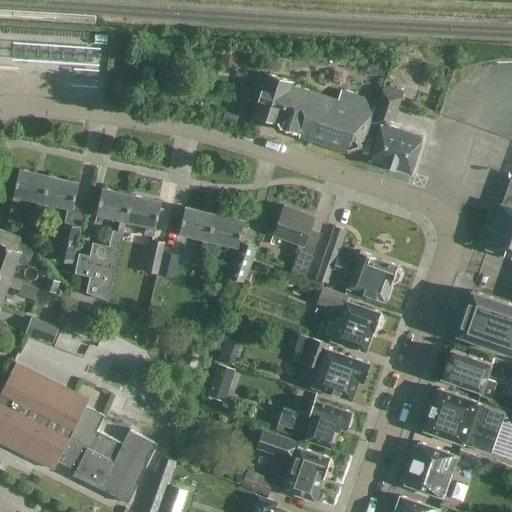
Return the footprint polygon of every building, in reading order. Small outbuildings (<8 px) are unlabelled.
[(237,67),(239,46),(222,44),(220,65),(237,67)] [(144,65),(142,76),(153,78),(155,68),(144,65)] [(347,151),(361,146),(376,101),(341,89),(338,99),(291,83),(292,81),(267,73),(254,113),(277,120),(280,126),(299,132),(308,138),(347,151)] [(369,158),(410,172),(423,136),(389,125),(390,119),(393,120),(403,91),(383,84),(372,119),(380,122),(369,158)] [(43,201),(49,175),(19,168),(13,194),(38,200),(43,201)] [(511,172),(501,203),(501,202),(486,246),(511,254),(511,172)] [(49,175),(43,201),(68,207),(65,221),(64,221),(55,258),(73,262),(81,225),(80,225),(84,207),(74,205),(79,182),(49,175)] [(117,230),(124,232),(126,220),(132,194),(102,187),(96,213),(120,219),(117,230)] [(126,220),(147,225),(145,233),(154,235),(155,227),(156,227),(162,201),(132,194),(126,220)] [(306,276),(320,236),(309,232),(315,216),(283,204),(272,234),(297,242),(294,250),(297,251),(290,270),(306,276)] [(179,232),(203,237),(200,249),(206,251),(209,239),(215,213),(185,206),(179,232)] [(28,210),(25,224),(38,227),(41,213),(35,211),(28,210)] [(215,213),(209,239),(227,243),(224,254),(235,257),(229,275),(244,281),(257,247),(240,240),(245,219),(215,213)] [(315,278),(328,283),(346,229),(333,225),(315,278)] [(23,234),(1,226),(0,229),(0,240),(18,248),(20,242),(23,234)] [(113,229),(109,244),(120,247),(124,232),(117,230),(113,229)] [(157,272),(164,241),(152,238),(145,270),(157,272)] [(0,240),(0,273),(11,278),(18,258),(27,261),(33,246),(20,242),(18,248),(0,240)] [(108,299),(120,247),(109,244),(93,241),(89,255),(79,252),(75,271),(90,275),(87,291),(108,299)] [(196,248),(192,265),(203,267),(206,251),(200,249),(196,248)] [(398,279),(400,272),(397,266),(398,264),(376,256),(360,249),(347,286),(385,299),(390,283),(391,283),(392,282),(398,279)] [(334,266),(347,271),(352,258),(339,253),(334,266)] [(0,305),(11,278),(0,273),(0,305)] [(58,280),(48,277),(44,288),(55,292),(58,280)] [(34,298),(38,288),(22,282),(18,292),(34,298)] [(381,313),(381,311),(346,299),(348,294),(322,286),(317,301),(335,307),(333,315),(337,317),(330,338),(365,350),(372,329),(375,330),(375,328),(382,325),(384,319),(381,313)] [(511,303),(472,289),(457,332),(511,351),(511,303)] [(128,309),(120,330),(156,344),(164,322),(128,309)] [(71,325),(86,331),(91,318),(76,313),(71,325)] [(58,326),(31,316),(26,332),(52,342),(58,326)] [(230,324),(220,352),(234,357),(244,330),(230,324)] [(362,380),(369,361),(327,347),(328,343),(312,337),(300,332),(294,349),(306,353),(303,360),(317,365),(310,384),(352,398),(358,379),(362,380)] [(491,361),(452,347),(442,375),(481,388),(479,392),(490,396),(495,380),(485,377),(487,373),(504,378),(508,367),(511,369),(508,380),(511,381),(511,363),(509,362),(510,361),(493,356),(491,361)] [(158,442),(156,441),(130,428),(123,441),(123,442),(121,441),(97,429),(105,414),(86,405),(89,398),(16,361),(1,391),(0,393),(0,440),(0,441),(20,451),(54,468),(58,461),(75,469),(73,474),(124,500),(128,502),(129,499),(158,442)] [(217,363),(207,394),(224,400),(235,369),(217,363)] [(303,382),(305,372),(268,363),(266,374),(303,382)] [(504,411),(480,402),(480,401),(438,386),(423,428),(465,443),(466,443),(490,451),(504,411)] [(346,427),(352,411),(314,398),(314,400),(309,400),(308,405),(306,409),(309,412),(309,414),(284,406),(283,408),(280,418),(278,422),(308,431),(306,437),(333,446),(340,426),(346,427)] [(298,441),(263,429),(257,446),(284,455),(279,468),(287,471),(281,490),(293,494),(297,492),(315,499),(323,475),(324,476),(324,475),(330,472),(334,463),(333,463),(330,457),(331,456),(297,445),(298,441)] [(457,454),(419,440),(404,482),(443,496),(456,460),(474,467),(478,456),(459,448),(457,454)] [(158,511),(177,460),(162,454),(141,511),(158,511)] [(241,485),(268,495),(274,478),(248,468),(241,485)] [(170,484),(160,511),(188,511),(195,493),(175,486),(170,484)] [(400,494),(393,511),(436,511),(438,507),(400,494)] [(251,511),(292,511),(274,506),(276,501),(258,495),(251,511)]
